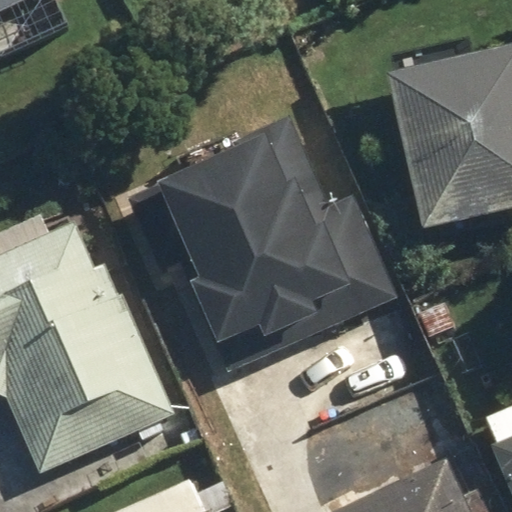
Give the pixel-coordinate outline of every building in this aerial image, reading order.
[(0,0),(0,13),(35,0),(0,0)] [(511,209),(511,47),(485,54),(481,37),(404,53),(441,225),(511,209)] [(310,111),(173,162),(214,272),(203,276),(229,345),(273,329),(277,342),(336,320),(343,338),(412,312),(366,189),(343,198),(310,111)] [(110,258),(95,223),(0,264),(0,383),(5,382),(47,480),(193,418),(122,253),(110,258)] [(511,404),(494,412),(511,457),(511,404)] [(502,511),(488,486),(476,493),(456,457),(355,511),(502,511)] [(226,511),(214,482),(133,511),(226,511)]
